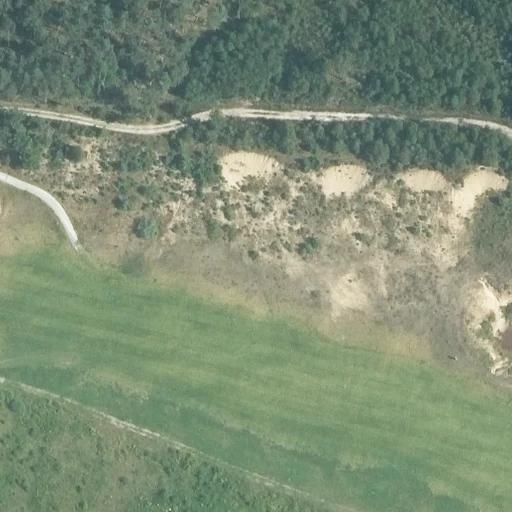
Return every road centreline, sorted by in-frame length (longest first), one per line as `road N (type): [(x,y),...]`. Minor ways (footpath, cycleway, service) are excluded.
road 1 (track): [(511,130),(218,106),(148,133),(0,109)]
road 2 (track): [(0,377),(135,422),(342,511)]
